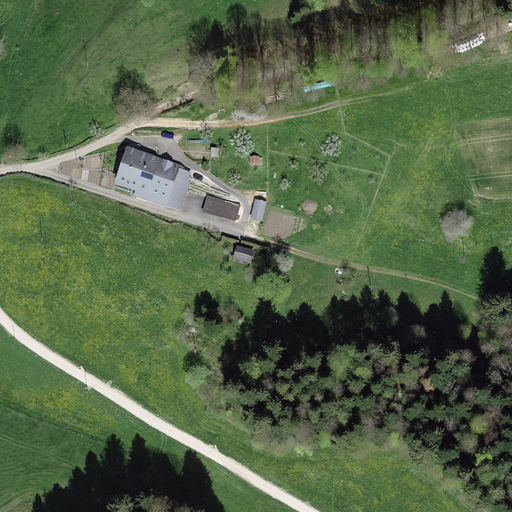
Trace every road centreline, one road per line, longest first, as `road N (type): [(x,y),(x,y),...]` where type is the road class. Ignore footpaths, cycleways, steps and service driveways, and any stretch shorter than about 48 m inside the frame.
road 1 (track): [(114,138),(241,73),(510,0)]
road 2 (unclassified): [(303,511),(58,360),(0,313)]
